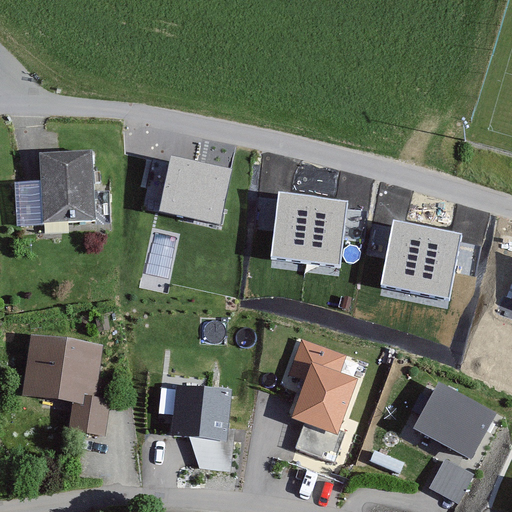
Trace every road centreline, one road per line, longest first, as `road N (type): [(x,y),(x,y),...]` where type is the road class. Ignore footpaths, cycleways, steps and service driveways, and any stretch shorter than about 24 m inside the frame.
road 1 (residential): [(16,99),(247,136),(511,210)]
road 2 (residential): [(8,511),(56,503),(249,503),(288,511)]
